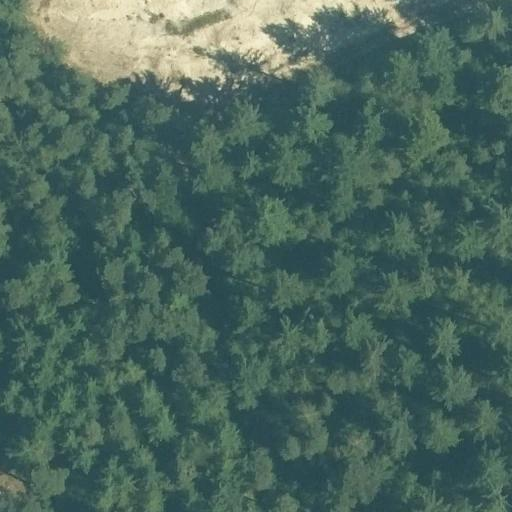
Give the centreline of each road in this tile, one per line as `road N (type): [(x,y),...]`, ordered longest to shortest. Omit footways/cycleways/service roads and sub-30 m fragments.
road 1 (track): [(511,13),(462,21),(279,100),(0,263)]
road 2 (track): [(178,156),(260,511)]
